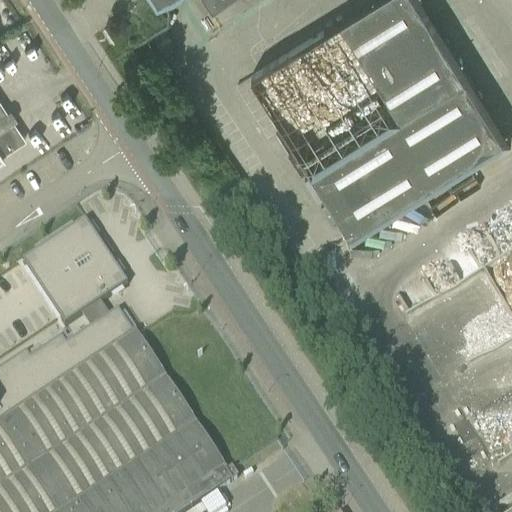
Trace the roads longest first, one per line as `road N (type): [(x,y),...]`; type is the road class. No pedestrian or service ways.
road 1 (tertiary): [(379,511),(136,142)]
road 2 (tertiary): [(136,142),(41,0)]
road 3 (unclassified): [(136,142),(0,232)]
road 4 (unknown): [(84,64),(46,108),(24,69),(0,59)]
